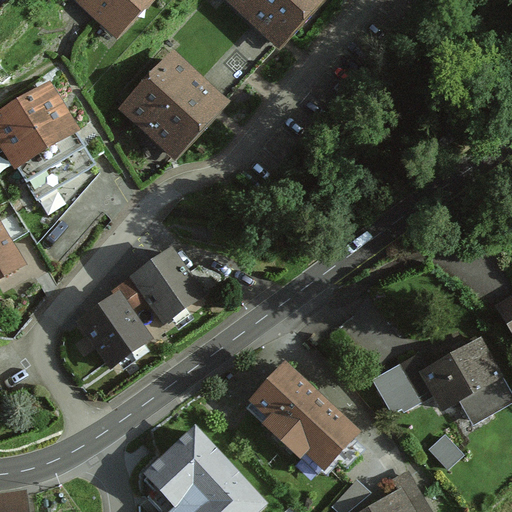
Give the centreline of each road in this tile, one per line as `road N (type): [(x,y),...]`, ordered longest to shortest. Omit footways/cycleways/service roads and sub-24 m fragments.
road 1 (residential): [(94,440),(54,374),(49,328),(157,200),(177,183),(221,170),(374,0)]
road 2 (tertiary): [(94,440),(511,137)]
